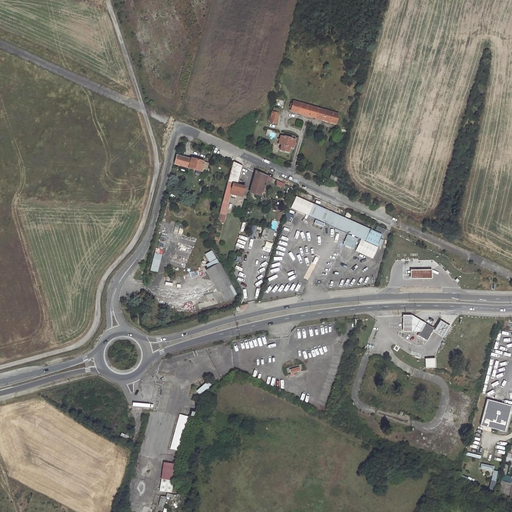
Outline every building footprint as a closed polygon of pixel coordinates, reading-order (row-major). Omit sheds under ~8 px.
[(336,124),(339,115),(294,101),(291,111),(336,124)] [(276,125),(280,110),(274,108),(270,123),(276,125)] [(293,149),(295,141),(291,140),(291,139),(284,137),(284,138),(280,137),(279,144),(282,144),(280,150),(289,153),(290,148),(293,149)] [(206,172),(208,163),(176,155),(174,164),(206,172)] [(234,162),(222,207),(220,214),(218,219),(224,221),(226,216),(230,203),(228,203),(231,194),(235,195),(236,194),(243,196),(245,187),(237,184),(242,165),(234,162)] [(254,179),(265,182),(266,182),(267,179),(268,177),(256,171),(254,179)] [(250,193),(261,196),(265,182),(254,179),(250,193)] [(307,215),(313,204),(296,196),(291,208),(307,215)] [(383,235),(313,204),(307,215),(321,221),(322,223),(342,231),(343,231),(378,246),(383,235)] [(292,223),(294,216),(287,213),(284,221),(292,223)] [(253,239),(257,226),(253,225),(249,237),(253,239)] [(274,231),(265,228),(261,238),(271,241),(274,231)] [(344,242),(347,235),(336,230),(333,237),(344,242)] [(154,253),(150,271),(157,272),(162,255),(154,253)] [(220,263),(209,268),(226,301),(235,296),(230,286),(232,285),(220,263)] [(221,291),(209,268),(206,270),(218,292),(221,291)] [(409,279),(430,278),(430,269),(409,270),(409,279)] [(420,331),(424,323),(418,320),(411,316),(401,316),(402,327),(402,331),(420,331)] [(438,334),(444,337),(450,327),(444,323),(439,321),(433,331),(438,334)] [(433,328),(424,323),(420,331),(418,335),(426,339),(433,328)] [(434,359),(424,359),(424,368),(434,368),(434,359)] [(208,381),(196,390),(199,395),(212,385),(208,381)] [(504,432),(511,406),(485,399),(479,425),(504,432)] [(189,417),(180,415),(179,417),(170,449),(180,451),(189,417)] [(159,491),(172,493),(176,464),(163,462),(159,491)] [(511,498),(511,467),(503,465),(497,492),(511,498)] [(493,490),(498,472),(493,471),(489,489),(493,490)]
